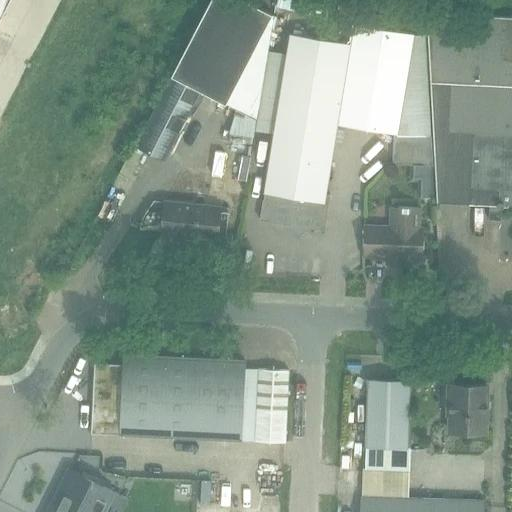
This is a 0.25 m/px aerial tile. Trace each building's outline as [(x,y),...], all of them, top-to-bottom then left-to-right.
[(0,0),(0,20),(10,0),(0,0)] [(245,0),(208,0),(134,146),(165,162),(201,91),(257,119),(269,51),(275,15),(245,0)] [(511,17),(426,13),(437,203),(489,206),(488,220),(501,220),(501,206),(511,206),(511,17)] [(265,192),(260,220),(292,226),(299,235),(308,228),(325,231),(328,211),(331,195),(326,194),(338,124),(394,133),(398,134),(415,34),(354,24),(351,44),(290,34),(287,54),(276,122),(273,142),(264,192),(265,192)] [(394,136),(393,164),(425,166),(426,137),(394,136)] [(223,159),(239,160),(240,146),(223,145),(223,159)] [(162,234),(213,239),(226,240),(229,213),(216,211),(217,207),(166,202),(165,204),(160,204),(155,204),(151,207),(150,209),(146,211),(142,214),(139,218),(138,223),(137,228),(136,227),(136,229),(162,231),(162,234)] [(364,225),(364,237),(363,257),(423,260),(425,228),(420,227),(421,208),(399,207),(398,227),(364,225)] [(125,355),(124,366),(121,435),(285,443),(289,370),(244,368),(245,361),(125,355)] [(95,364),(92,433),(121,435),(124,366),(95,364)] [(370,381),(368,469),(384,469),(410,470),(411,449),(409,449),(410,417),(411,382),(370,381)] [(487,386),(454,385),(451,385),(450,433),(486,434),(487,386)] [(103,511),(113,492),(71,470),(61,490),(68,493),(58,511),(103,511)] [(361,511),(483,511),(484,501),(405,498),(365,497),(362,497),(361,511)]
